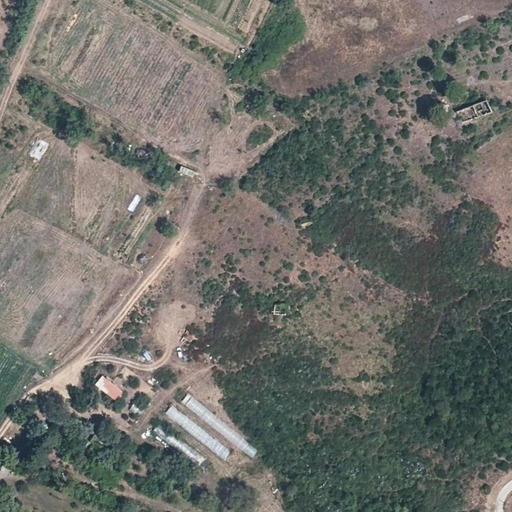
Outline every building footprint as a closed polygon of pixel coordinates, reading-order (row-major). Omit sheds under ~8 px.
[(459,118),(489,111),(487,101),(457,108),(459,118)] [(41,157),(47,143),(38,139),(32,153),(41,157)] [(124,392),(103,376),(95,385),(117,401),(124,392)] [(256,450),(188,394),(182,403),(251,457),(256,450)] [(140,415),(142,405),(131,402),(129,412),(140,415)] [(230,452),(172,405),(165,414),(225,461),(230,452)] [(159,424),(152,432),(199,466),(205,458),(159,424)] [(9,470),(1,466),(0,468),(0,477),(4,479),(9,470)]
